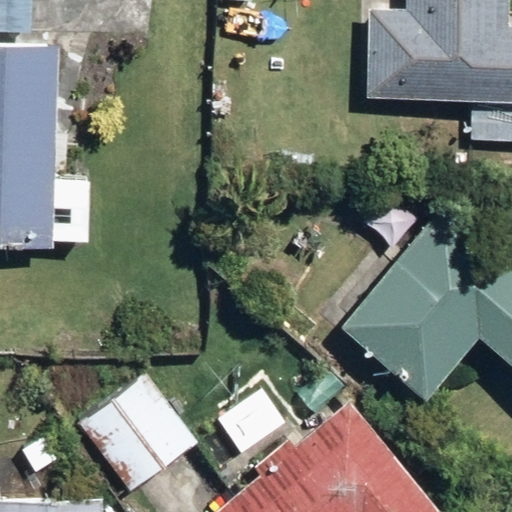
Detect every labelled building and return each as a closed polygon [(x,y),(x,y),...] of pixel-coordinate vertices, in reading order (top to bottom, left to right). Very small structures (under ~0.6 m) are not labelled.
[(0,0),(0,31),(30,33),(30,0),(0,0)] [(504,0),(399,0),(400,4),(364,3),(361,94),(511,99),(511,20),(504,21),(504,0)] [(54,41),(0,39),(0,242),(47,244),(54,41)] [(511,271),(438,207),(337,323),(419,393),(471,333),(511,367),(511,271)] [(196,442),(138,366),(81,409),(138,485),(196,442)] [(257,470),(206,511),(438,511),(440,510),(345,397),(290,443),(284,435),(251,462),(257,470)] [(0,511),(97,511),(97,492),(0,495),(0,511)]
